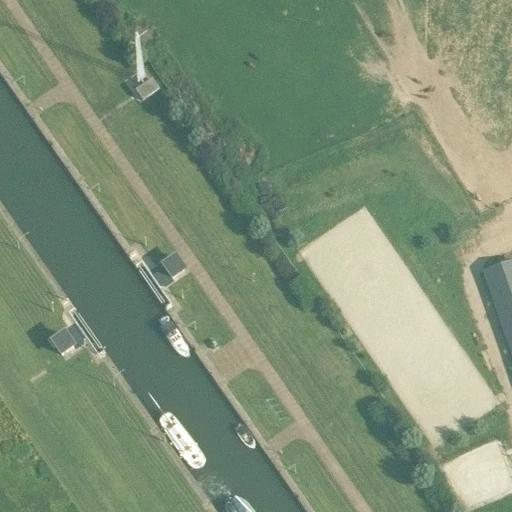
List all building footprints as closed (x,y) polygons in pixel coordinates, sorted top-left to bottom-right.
[(128,79),(135,90),(151,79),(143,68),(128,79)] [(159,91),(152,81),(136,93),(142,102),(159,91)] [(173,279),(184,271),(175,259),(164,267),(173,279)] [(511,263),(483,273),(511,356),(511,263)] [(67,327),(79,345),(86,340),(74,323),(67,327)] [(77,349),(65,332),(50,343),(61,359),(77,349)]
